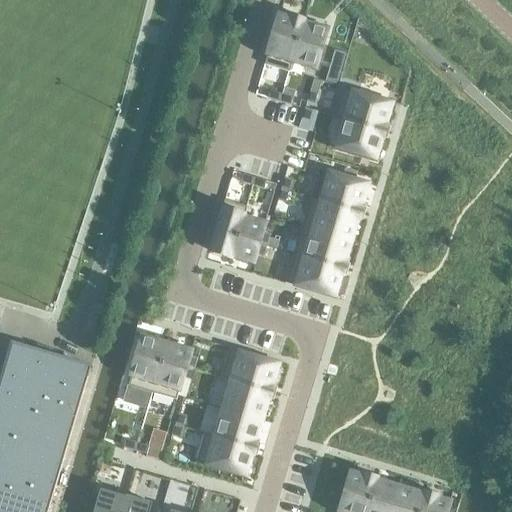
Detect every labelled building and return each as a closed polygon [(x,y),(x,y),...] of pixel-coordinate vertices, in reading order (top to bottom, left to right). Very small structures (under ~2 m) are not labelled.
[(279,15),(267,56),(291,63),(304,22),(279,15)] [(304,22),(291,63),(315,70),(328,29),(304,22)] [(335,51),(326,81),(338,85),(347,55),(335,51)] [(314,80),(310,91),(318,93),(322,82),(314,80)] [(343,88),(334,118),(343,121),(344,120),(386,132),(388,125),(387,125),(394,103),(343,88)] [(270,91),(268,99),(280,102),(282,95),(270,91)] [(282,95),(280,102),(291,106),(294,98),(282,95)] [(305,109),(302,120),(310,122),(313,111),(305,109)] [(343,121),(335,149),(377,161),(383,139),(384,139),(386,132),(344,120),(343,121)] [(319,169),(311,198),(362,213),(364,206),(363,206),(370,184),(319,169)] [(243,175),(241,183),(253,186),(255,179),(243,175)] [(285,178),(281,190),(289,192),(292,181),(285,178)] [(255,179),(253,186),(264,190),(266,182),(255,179)] [(281,190),(278,201),(286,204),(289,192),(281,190)] [(311,198),(302,226),(353,241),(359,220),(360,221),(362,213),(311,198)] [(225,201),(210,251),(232,258),(244,216),(245,217),(247,208),(225,201)] [(244,216),(232,258),(253,264),(256,256),(259,244),(262,233),(265,223),(245,217),(244,216)] [(302,226),(294,254),(346,269),(348,262),(347,262),(353,241),(302,226)] [(262,233),(259,244),(267,246),(270,235),(262,233)] [(259,244),(256,256),(263,258),(267,246),(259,244)] [(294,254),(286,283),(336,298),(343,276),(343,277),(346,269),(294,254)] [(143,336),(128,387),(152,394),(167,343),(143,336)] [(167,343),(152,394),(176,401),(191,350),(167,343)] [(48,511),(91,368),(12,345),(0,386),(0,511),(48,511)] [(230,349),(221,379),(230,382),(230,381),(272,393),(275,386),(274,386),(280,364),(230,349)] [(190,356),(187,368),(194,370),(198,359),(190,356)] [(187,368),(183,380),(191,382),(194,370),(187,368)] [(230,382),(222,409),(263,421),(269,400),(270,400),(272,393),(230,381),(230,382)] [(214,436),(214,437),(256,449),(258,442),(257,442),(263,421),(222,409),(214,436)] [(179,414),(175,425),(183,428),(187,416),(179,414)] [(175,425),(172,437),(180,439),(183,428),(175,425)] [(205,433),(196,463),(247,478),(253,456),(254,456),(256,449),(214,437),(214,436),(205,433)] [(126,440),(124,448),(136,451),(138,444),(126,440)] [(138,444),(136,451),(147,455),(149,447),(138,444)] [(351,472),(339,511),(367,511),(377,479),(378,480),(378,479),(364,475),(363,476),(351,472)] [(377,479),(367,511),(393,511),(401,487),(378,480),(377,479)] [(419,511),(425,494),(424,493),(401,487),(393,511),(419,511)] [(88,501),(84,511),(121,511),(126,498),(125,497),(100,490),(96,504),(88,501)] [(425,494),(419,511),(447,511),(450,501),(438,498),(439,497),(424,493),(425,494)] [(126,498),(121,511),(149,511),(152,503),(126,495),(125,497),(126,498)]
